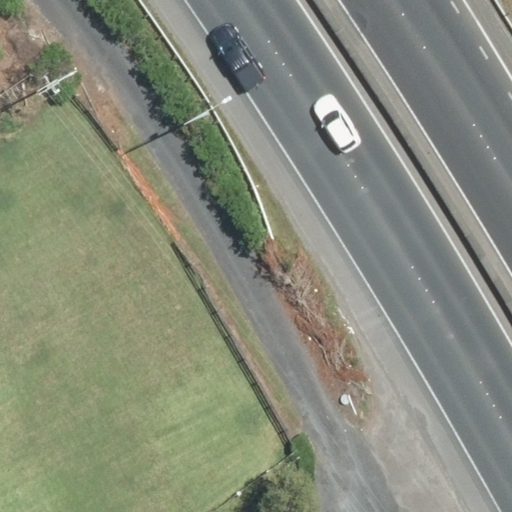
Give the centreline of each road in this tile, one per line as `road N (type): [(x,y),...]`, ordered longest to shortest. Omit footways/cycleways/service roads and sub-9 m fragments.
road 1 (motorway): [(511,426),(236,0)]
road 2 (motorway): [(399,0),(511,186)]
